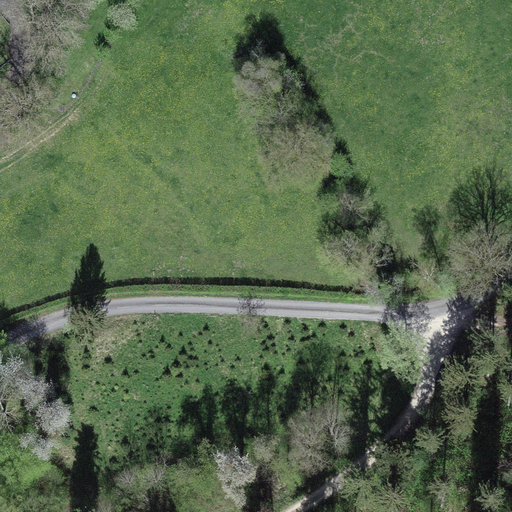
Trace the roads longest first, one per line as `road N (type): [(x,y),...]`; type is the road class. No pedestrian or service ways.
road 1 (unclassified): [(511,277),(445,308),(150,303),(34,324),(0,342)]
road 2 (track): [(297,511),(403,420),(429,381),(445,308)]
